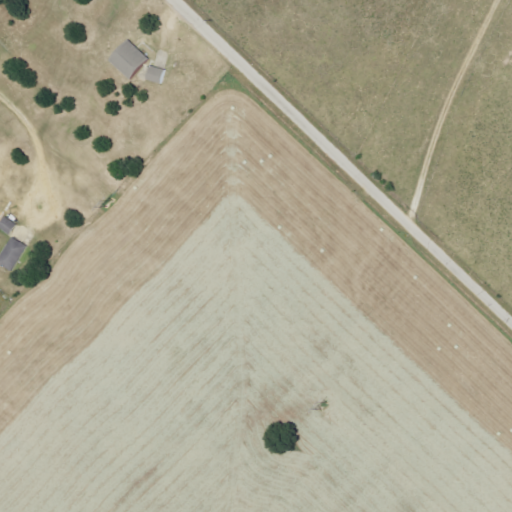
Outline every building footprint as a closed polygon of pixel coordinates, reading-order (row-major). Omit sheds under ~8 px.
[(122,78),(100,59),(108,47),(119,38),(141,57),(129,67),(122,78)] [(132,80),(152,59),(131,40),(112,61),(132,80)] [(164,85),(168,71),(153,66),(149,80),(164,85)] [(21,226),(10,217),(2,227),(12,236),(21,226)] [(2,265),(18,272),(29,246),(13,239),(2,265)]
